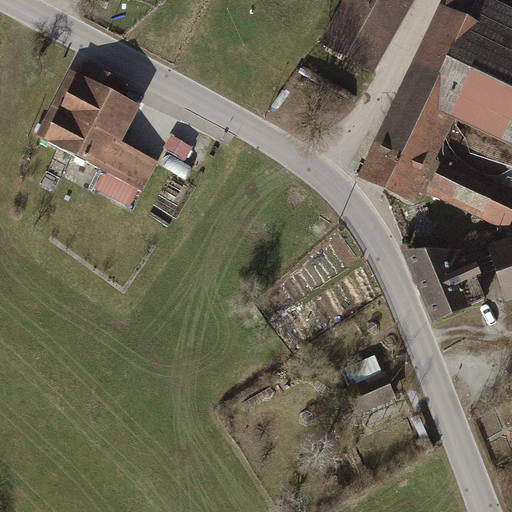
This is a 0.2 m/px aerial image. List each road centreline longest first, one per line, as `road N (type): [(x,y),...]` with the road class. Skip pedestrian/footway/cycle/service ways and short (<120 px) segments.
road 1 (tertiary): [(14,0),(293,154),(357,210),(389,260),(484,511)]
road 2 (track): [(323,174),(368,118),(434,0)]
